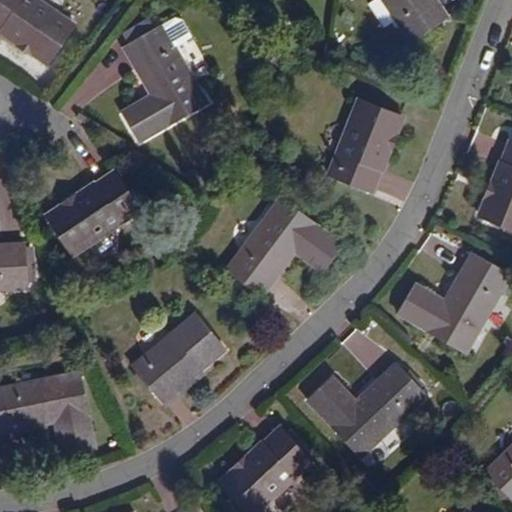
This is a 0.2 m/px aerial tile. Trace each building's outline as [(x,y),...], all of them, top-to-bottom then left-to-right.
[(73,25),(36,0),(0,0),(0,31),(48,63),(73,25)] [(381,0),(410,42),(446,18),(434,0),(381,0)] [(135,42),(125,48),(152,96),(123,112),(140,142),(208,104),(175,47),(193,37),(183,20),(176,18),(151,32),(146,24),(130,33),(135,42)] [(146,24),(151,32),(156,30),(151,21),(146,24)] [(401,117),(357,100),(328,175),(372,192),(401,117)] [(511,143),(509,143),(479,217),(511,229),(511,143)] [(141,211),(114,172),(47,217),(74,256),(141,211)] [(342,244),(281,199),(228,270),(262,296),(293,252),(321,272),(342,244)] [(0,289),(26,288),(24,245),(0,245),(0,289)] [(509,276),(471,254),(444,301),(415,284),(398,315),(466,353),(509,276)] [(194,367),(198,372),(224,351),(195,315),(134,365),(159,396),(194,367)] [(425,388),(418,381),(410,372),(406,375),(396,364),(356,402),(333,377),(308,400),(361,456),(426,396),(422,391),(425,388)] [(163,401),(198,372),(194,367),(159,396),(163,401)] [(95,447),(79,371),(0,387),(0,431),(0,433),(55,421),(62,454),(95,447)] [(290,431),(285,436),(277,428),(220,484),(247,511),(258,511),(311,461),(300,451),(293,444),(298,439),(290,431)] [(298,439),(293,444),(300,451),(305,447),(298,439)] [(511,446),(486,472),(511,498),(511,446)]
